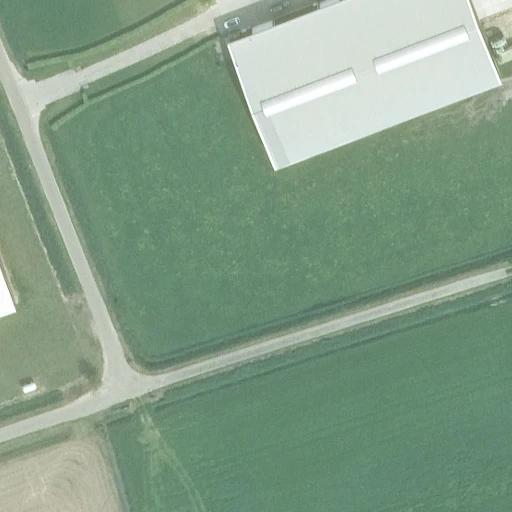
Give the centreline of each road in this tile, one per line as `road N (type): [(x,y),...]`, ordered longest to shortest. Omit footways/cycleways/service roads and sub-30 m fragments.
road 1 (unclassified): [(0,435),(128,392),(0,57)]
road 2 (track): [(128,392),(488,275)]
